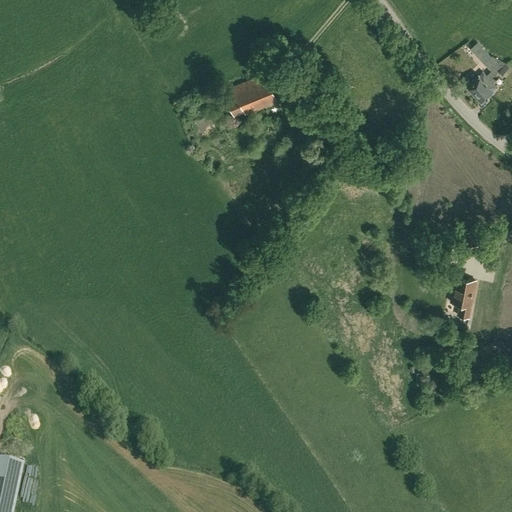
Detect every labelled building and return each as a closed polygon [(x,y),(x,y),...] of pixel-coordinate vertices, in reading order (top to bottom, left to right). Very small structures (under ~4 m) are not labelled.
[(483,63),(493,73),(505,62),(491,55),(483,63)] [(498,72),(502,75),(510,66),(506,62),(498,72)] [(304,90),(309,95),(321,85),(313,75),(314,74),(310,69),(300,77),(304,82),(304,90)] [(478,75),(467,85),(474,93),(491,77),(488,74),(487,75),(483,71),(478,75)] [(277,100),(265,73),(234,86),(235,89),(225,93),(234,114),(244,110),(245,113),(277,100)] [(491,77),(474,93),(481,101),(493,90),(492,90),(497,86),(493,82),(495,80),(491,77)] [(288,101),(300,117),(313,107),(300,91),(288,101)] [(323,123),(328,129),(337,122),(331,115),(327,111),(319,118),(323,123)] [(477,250),(475,236),(459,239),(461,253),(477,250)] [(505,260),(494,255),(484,277),(495,282),(505,260)] [(438,256),(427,261),(433,275),(444,270),(438,256)] [(458,314),(468,316),(475,280),(455,276),(450,301),(460,303),(458,314)] [(0,511),(13,511),(24,463),(0,458),(0,459),(0,511)]
